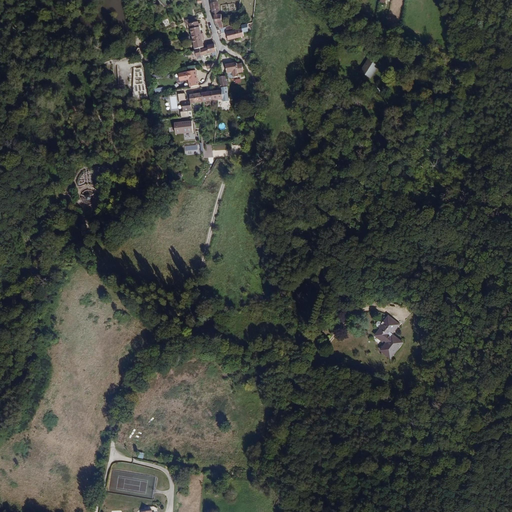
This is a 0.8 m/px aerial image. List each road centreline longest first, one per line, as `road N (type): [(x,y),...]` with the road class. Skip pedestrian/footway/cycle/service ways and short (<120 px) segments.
road 1 (residential): [(96,511),(139,366),(186,319),(215,205),(259,118),(256,81),(245,60),(222,46),(208,0)]
road 2 (track): [(511,70),(410,41),(319,0)]
